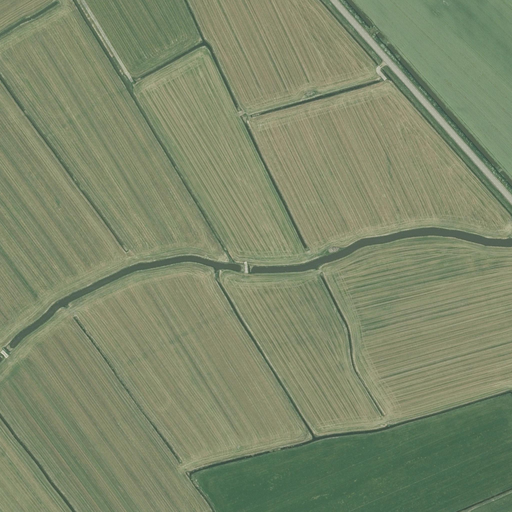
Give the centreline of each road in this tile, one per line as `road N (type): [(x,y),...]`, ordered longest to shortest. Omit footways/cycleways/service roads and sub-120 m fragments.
road 1 (track): [(80,0),(244,260),(245,274)]
road 2 (tertiary): [(511,201),(332,0)]
